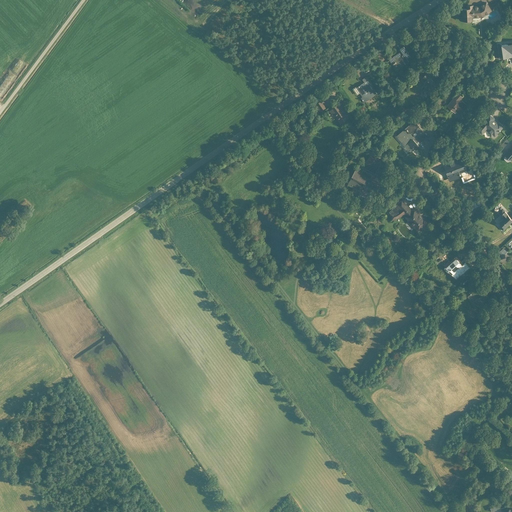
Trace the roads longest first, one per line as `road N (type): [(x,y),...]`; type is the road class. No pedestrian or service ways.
road 1 (tertiary): [(406,20),(0,302)]
road 2 (unclassified): [(0,110),(81,0)]
road 3 (residential): [(406,20),(498,101)]
